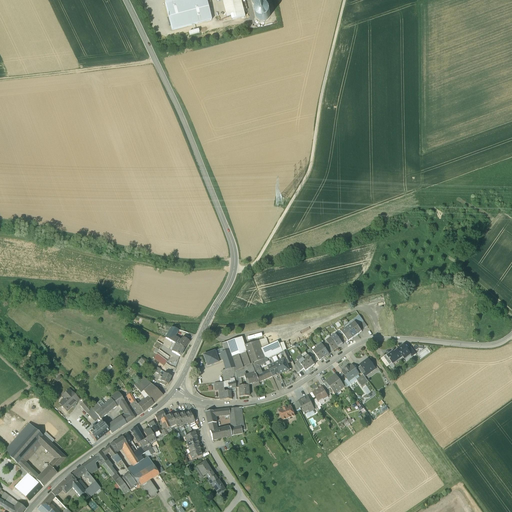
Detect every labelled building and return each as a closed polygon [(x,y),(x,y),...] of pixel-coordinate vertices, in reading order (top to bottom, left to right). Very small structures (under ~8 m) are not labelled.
[(205,0),(166,0),(164,1),(172,32),(211,22),(205,0)] [(222,0),(227,18),(233,16),(234,21),(246,19),(244,13),(246,12),(243,0),(222,0)] [(252,0),(256,15),(261,21),(275,18),(277,16),(276,9),(270,2),(272,0),(252,0)] [(362,319),(359,321),(357,318),(354,320),(355,322),(358,326),(360,324),(364,322),(362,319)] [(358,326),(355,322),(350,325),(357,335),(362,332),(361,331),(358,326)] [(357,335),(350,325),(346,329),(353,338),(357,335)] [(178,330),(171,328),(165,338),(171,342),(173,337),(177,331),(178,330)] [(353,338),(346,329),(341,332),(343,334),(347,340),(348,341),(353,338)] [(338,338),(336,334),(331,338),(338,348),(343,344),(342,343),(338,338)] [(189,342),(182,338),(180,341),(178,340),(176,344),(184,349),(189,342)] [(229,350),(231,357),(246,353),(244,346),(241,338),(221,344),(224,352),(229,350)] [(338,348),(331,338),(327,341),(330,346),(334,351),(338,348)] [(259,341),(265,358),(267,359),(269,359),(269,358),(272,357),(281,353),(283,352),(282,351),(286,350),(283,344),(280,345),(278,341),(266,347),(264,339),(259,341)] [(265,358),(259,341),(244,346),(246,353),(231,357),(222,361),(225,370),(221,371),(223,383),(224,383),(227,382),(230,381),(230,380),(233,379),(233,376),(235,375),(234,372),(233,365),(244,361),(247,366),(251,365),(264,359),(265,358)] [(156,349),(159,351),(162,345),(157,342),(153,347),(156,349)] [(184,349),(176,344),(172,352),(174,353),(175,354),(180,357),(184,349)] [(329,354),(325,349),(322,345),(321,345),(317,348),(324,358),(329,354)] [(407,350),(404,345),(398,350),(403,357),(404,359),(410,354),(407,350)] [(415,354),(410,347),(407,350),(410,354),(412,357),(415,354)] [(324,358),(317,348),(312,351),(319,360),(319,361),(324,358)] [(219,354),(222,361),(231,357),(229,350),(224,352),(219,354)] [(287,365),(292,362),(287,350),(283,352),(281,353),(285,359),(287,365)] [(312,356),(316,361),(319,360),(312,351),(312,350),(309,352),(312,356)] [(403,357),(398,350),(394,353),(393,352),(387,356),(392,363),(398,359),(399,360),(403,357)] [(159,351),(157,354),(167,362),(169,358),(159,351)] [(207,367),(219,363),(215,351),(202,355),(207,367)] [(275,364),(285,359),(281,353),(272,357),(275,364)] [(157,354),(155,356),(166,363),(167,362),(157,354)] [(310,358),(308,355),(303,358),(310,368),(315,365),(314,363),(310,358)] [(384,357),(390,365),(389,366),(391,369),(394,367),(392,363),(387,356),(386,355),(384,357)] [(267,367),(275,364),(272,357),(269,358),(269,359),(267,359),(265,358),(264,359),(265,362),(267,367)] [(390,365),(384,357),(381,359),(387,367),(389,366),(390,365)] [(310,368),(303,358),(298,361),(304,369),(306,371),(310,368)] [(265,362),(264,359),(251,365),(252,368),(256,367),(265,362)] [(287,365),(285,359),(275,364),(279,374),(290,370),(287,365)] [(301,371),(304,369),(298,361),(297,359),(294,361),(301,371)] [(375,369),(368,359),(365,361),(365,362),(363,363),(360,365),(361,366),(366,373),(369,371),(370,372),(375,369)] [(233,365),(234,372),(244,368),(244,367),(247,366),(244,361),(233,365)] [(279,374),(275,364),(267,367),(269,371),(272,377),(272,378),(279,375),(279,374)] [(352,365),(348,368),(347,367),(345,368),(345,370),(343,372),(345,376),(345,377),(346,379),(348,379),(349,381),(358,374),(352,365)] [(366,373),(361,366),(358,368),(363,375),(366,373)] [(256,377),(258,382),(263,381),(272,377),(269,371),(260,375),(256,377)] [(100,372),(94,379),(98,383),(103,378),(101,376),(103,374),(100,372)] [(258,382),(256,377),(255,373),(251,374),(244,377),(245,379),(247,378),(247,380),(249,385),(258,382)] [(160,377),(158,380),(160,382),(159,384),(165,386),(166,384),(168,385),(171,377),(164,374),(162,378),(160,377)] [(336,375),(326,382),(330,387),(335,393),(344,387),(344,386),(340,381),(336,375)] [(363,375),(357,379),(362,387),(368,382),(363,375)] [(163,396),(143,377),(134,385),(141,394),(143,391),(148,398),(153,404),(163,396)] [(223,389),(228,388),(227,384),(227,382),(224,383),(223,383),(213,384),(214,391),(218,391),(218,399),(221,399),(221,395),(224,394),(224,392),(223,391),(223,389)] [(247,386),(239,386),(239,388),(239,397),(249,396),(248,386),(247,386)] [(322,387),(313,393),(316,399),(318,402),(319,402),(327,396),(322,387)] [(78,399),(69,390),(65,394),(67,396),(60,403),(67,411),(73,406),(73,405),(78,399)] [(123,399),(120,394),(115,398),(119,404),(124,401),(123,399)] [(126,396),(132,408),(137,404),(133,397),(131,394),(126,396)] [(115,398),(111,400),(111,399),(109,401),(106,397),(100,402),(109,412),(119,404),(115,398)] [(311,403),(308,397),(299,401),(302,407),(305,414),(305,413),(308,411),(309,412),(314,409),(311,403)] [(148,398),(138,405),(143,413),(153,404),(148,398)] [(135,418),(124,401),(119,404),(126,415),(122,418),(126,424),(135,418)] [(369,401),(363,405),(369,414),(372,412),(370,410),(374,407),(373,407),(378,404),(376,402),(372,405),(369,401)] [(98,404),(107,415),(109,412),(100,402),(98,404)] [(95,413),(91,409),(86,403),(81,407),(87,414),(89,412),(92,415),(95,413)] [(109,421),(105,416),(107,415),(98,404),(91,409),(95,413),(106,427),(109,425),(109,424),(108,423),(109,421)] [(137,404),(132,408),(138,416),(143,413),(142,413),(143,413),(138,405),(137,404)] [(278,410),(283,422),(295,417),(291,405),(278,410)] [(241,407),(229,409),(230,414),(229,414),(231,427),(240,426),(244,425),(241,407)] [(217,411),(205,412),(208,424),(215,423),(216,423),(214,416),(218,415),(217,411)] [(165,416),(163,412),(158,414),(163,422),(164,426),(168,423),(165,416)] [(190,412),(187,413),(187,412),(184,414),(188,423),(189,425),(189,424),(194,421),(194,422),(195,422),(192,418),(190,412)] [(183,413),(181,414),(180,413),(178,415),(182,423),(183,425),(182,424),(187,422),(188,423),(184,414),(183,413)] [(159,425),(163,422),(158,414),(154,417),(159,425)] [(171,414),(168,416),(168,415),(165,416),(168,423),(170,427),(170,426),(175,424),(176,424),(171,415),(171,414)] [(178,415),(177,414),(175,415),(174,414),(171,415),(176,424),(176,426),(177,426),(176,425),(181,423),(182,423),(178,415)] [(122,418),(115,423),(119,429),(126,424),(122,418)] [(346,419),(342,421),(345,427),(350,424),(347,420),(346,419)] [(109,425),(106,427),(112,434),(119,429),(115,423),(114,421),(109,425)] [(89,432),(96,442),(109,431),(102,422),(89,432)] [(156,430),(152,422),(148,425),(150,429),(156,441),(157,442),(160,440),(156,433),(157,433),(156,430)] [(27,438),(35,429),(28,424),(4,451),(11,456),(17,449),(18,448),(14,444),(23,434),(27,438)] [(231,427),(229,428),(231,436),(242,433),(240,426),(231,427)] [(217,430),(210,431),(212,440),(231,436),(229,428),(229,427),(217,430)] [(139,433),(137,429),(137,428),(136,428),(130,431),(131,432),(134,437),(139,433)] [(18,448),(17,449),(25,456),(37,441),(42,436),(35,429),(27,438),(18,448)] [(156,441),(150,429),(148,430),(147,430),(146,429),(144,431),(143,432),(147,437),(147,439),(148,438),(152,444),(156,441)] [(195,432),(184,437),(185,437),(188,441),(187,442),(197,438),(195,435),(196,434),(195,432)] [(139,433),(134,437),(139,444),(144,440),(139,433)] [(23,434),(14,444),(18,448),(27,438),(23,434)] [(56,459),(49,466),(54,470),(65,458),(42,436),(37,441),(56,459)] [(122,437),(109,445),(113,450),(122,444),(135,465),(131,467),(127,470),(128,472),(130,475),(142,467),(138,462),(132,452),(127,444),(127,443),(122,437)] [(187,442),(186,443),(187,443),(189,447),(189,448),(199,443),(197,441),(198,440),(197,438),(187,442)] [(144,440),(139,444),(141,447),(140,448),(141,450),(142,449),(145,453),(148,450),(149,450),(145,445),(147,443),(145,440),(144,440)] [(148,450),(151,455),(154,453),(151,448),(148,443),(145,440),(147,443),(145,445),(149,450),(148,450)] [(189,448),(188,449),(189,449),(191,453),(190,454),(200,449),(199,446),(200,446),(199,443),(189,448)] [(113,450),(109,445),(106,448),(110,453),(112,456),(115,453),(113,450)] [(106,448),(101,451),(105,456),(110,453),(106,448)] [(25,456),(17,449),(11,456),(18,463),(22,459),(25,456)] [(190,454),(189,455),(190,455),(190,454),(193,459),(192,460),(202,455),(201,452),(202,452),(200,449),(190,454)] [(135,452),(134,450),(132,452),(138,462),(142,460),(139,456),(138,454),(139,453),(137,450),(135,452)] [(141,455),(139,456),(142,460),(148,457),(151,455),(148,450),(145,453),(141,455)] [(105,456),(101,451),(95,457),(99,462),(101,465),(106,461),(108,459),(105,456)] [(82,466),(93,479),(97,475),(94,473),(97,470),(96,464),(99,462),(95,457),(92,459),(82,466)] [(130,475),(138,485),(147,495),(153,491),(156,495),(157,494),(148,481),(159,475),(148,457),(142,460),(138,462),(142,467),(130,475)] [(22,459),(18,463),(36,480),(39,477),(22,459)] [(101,465),(106,470),(109,474),(112,478),(122,489),(125,494),(131,490),(122,478),(119,479),(116,475),(114,476),(105,465),(108,463),(106,461),(101,465)] [(205,461),(197,467),(203,476),(207,474),(211,471),(205,461)] [(108,463),(105,465),(114,476),(116,475),(108,463)] [(49,466),(41,474),(49,481),(57,473),(54,470),(49,466)] [(83,475),(92,486),(96,482),(93,479),(82,466),(77,470),(78,472),(77,474),(80,477),(83,475)] [(80,477),(77,474),(78,472),(77,470),(71,475),(76,482),(84,492),(85,492),(90,488),(87,485),(85,486),(81,481),(82,480),(80,477)] [(215,476),(211,471),(207,474),(208,474),(206,475),(209,479),(210,478),(215,476)] [(128,472),(122,478),(131,490),(138,485),(130,475),(128,472)] [(25,477),(15,488),(23,495),(27,499),(29,497),(30,498),(39,488),(34,484),(36,482),(28,474),(25,477)] [(39,477),(36,480),(43,487),(49,481),(41,474),(39,477)] [(105,478),(102,474),(98,477),(97,475),(93,479),(96,482),(98,485),(105,478)] [(112,478),(109,474),(105,478),(98,485),(100,487),(112,478)] [(71,475),(70,475),(64,481),(51,494),(55,497),(62,490),(65,494),(71,487),(76,482),(71,475)] [(224,490),(218,480),(214,483),(212,484),(218,494),(223,491),(224,490)] [(84,492),(76,482),(71,487),(79,496),(84,492)] [(86,494),(89,497),(100,487),(98,485),(96,482),(92,486),(90,488),(85,492),(86,494)] [(226,495),(223,491),(218,494),(217,495),(219,499),(226,495)] [(19,503),(5,493),(0,498),(0,500),(14,509),(19,503)] [(86,494),(81,499),(91,511),(93,511),(98,507),(94,502),(93,502),(89,497),(86,494)] [(48,497),(36,511),(37,511),(49,511),(53,508),(49,504),(52,500),(48,497)] [(19,503),(14,509),(0,500),(0,506),(9,511),(22,511),(25,509),(19,503)]
